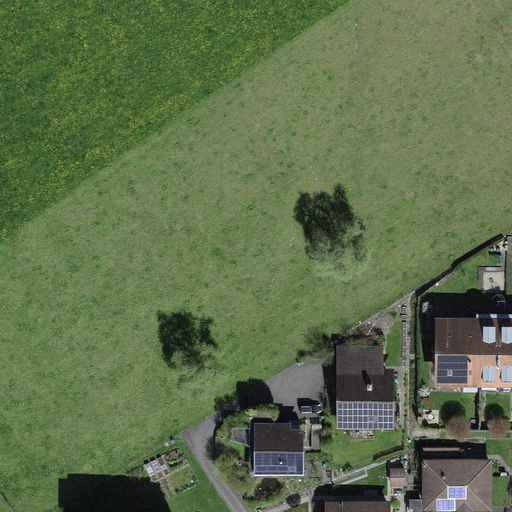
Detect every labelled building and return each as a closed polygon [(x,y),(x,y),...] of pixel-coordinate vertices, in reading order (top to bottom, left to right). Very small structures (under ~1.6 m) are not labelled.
[(511,313),(435,313),(435,382),(511,381),(511,313)] [(337,343),(337,427),(394,427),(394,366),(384,366),(384,343),(337,343)] [(250,407),(250,426),(233,425),(232,440),(255,440),(255,472),(303,472),(303,426),(289,426),(289,420),(271,420),(271,407),(250,407)] [(460,446),(423,446),(423,507),(426,507),(425,511),(473,511),(473,508),(493,508),(493,457),(460,457),(460,446)] [(389,511),(390,499),(326,498),(325,511),(389,511)]
